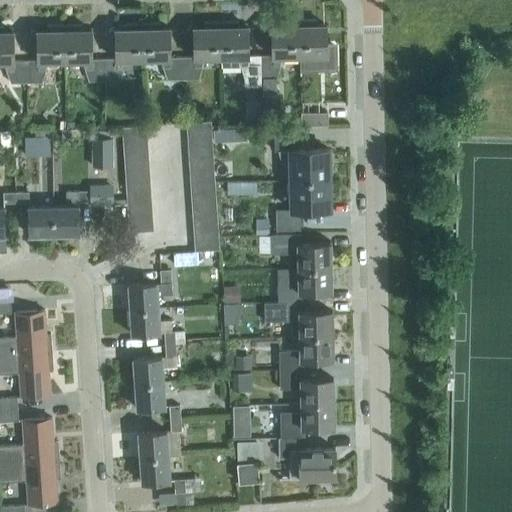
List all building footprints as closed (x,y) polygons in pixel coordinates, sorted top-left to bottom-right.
[(300,56),(299,20),(282,20),(282,25),(272,25),(273,59),(261,60),(261,77),(277,76),(283,56),(300,56)] [(316,20),(299,20),(300,56),(317,56),(319,63),(327,63),(326,55),(327,55),(326,24),(316,24),(316,20)] [(238,21),(221,22),(221,57),(238,57),(245,77),(261,77),(261,60),(249,60),(248,26),(238,26),(238,21)] [(221,57),(221,22),(204,22),(204,27),(194,27),(194,61),(182,61),(183,78),(198,78),(204,58),(221,57)] [(143,59),(142,23),(126,24),(126,28),(115,29),(116,63),(104,63),(105,80),(120,80),(126,59),(143,59)] [(159,23),(142,23),(143,59),(160,59),(167,79),(183,78),(182,61),(170,62),(170,27),(160,28),(159,23)] [(65,61),(64,25),(47,25),(47,30),(37,30),(38,64),(26,65),(26,82),(42,81),(48,61),(65,61)] [(81,25),(64,25),(65,61),(82,60),(89,80),(105,80),(104,63),(92,63),(91,29),(81,29),(81,25)] [(13,31),(3,31),(3,26),(0,26),(0,61),(4,62),(11,82),(26,82),(26,65),(14,65),(13,31)] [(277,76),(261,77),(262,108),(277,107),(277,76)] [(328,124),(328,112),(302,112),(302,124),(328,124)] [(186,122),(187,134),(211,132),(211,121),(186,122)] [(122,126),(123,138),(147,136),(146,125),(122,126)] [(71,138),(71,129),(62,129),(62,138),(71,138)] [(274,150),(278,150),(283,165),(291,165),(291,179),(329,178),(329,148),(298,149),(298,129),(274,129),(274,150)] [(212,144),(211,132),(187,134),(188,145),(212,144)] [(148,148),(147,136),(123,138),(124,150),(148,148)] [(38,155),(38,137),(25,137),(25,155),(38,155)] [(114,166),(114,137),(93,137),(93,166),(114,166)] [(213,156),(212,144),(188,145),(189,157),(213,156)] [(149,160),(148,148),(124,150),(124,161),(149,160)] [(214,167),(213,156),(189,157),(189,169),(214,167)] [(150,171),(149,160),(124,161),(125,173),(150,171)] [(215,179),(214,167),(189,169),(190,180),(215,179)] [(150,183),(150,171),(125,173),(126,185),(150,183)] [(330,209),(329,178),(291,179),(292,209),(276,209),(276,230),(300,229),(300,210),(330,209)] [(215,191),(215,179),(190,180),(191,192),(215,191)] [(230,192),(241,192),(241,180),(230,180),(230,192)] [(29,201),(28,182),(16,183),(16,191),(15,191),(15,202),(29,201)] [(90,190),(90,200),(90,205),(113,204),(113,183),(90,184),(90,190)] [(151,195),(150,183),(126,185),(127,196),(151,195)] [(79,233),(78,204),(78,200),(90,200),(90,190),(66,190),(66,205),(53,205),(54,234),(79,233)] [(15,202),(15,191),(3,191),(3,202),(15,202)] [(216,202),(215,191),(191,192),(192,204),(216,202)] [(152,206),(151,195),(127,196),(128,208),(152,206)] [(217,214),(216,202),(192,204),(193,215),(217,214)] [(54,234),(53,205),(28,205),(29,234),(54,234)] [(153,218),(152,206),(128,208),(128,219),(153,218)] [(217,217),(217,214),(193,215),(193,227),(218,225),(217,217)] [(228,216),(217,217),(218,225),(218,235),(229,234),(228,216)] [(153,229),(153,218),(128,219),(129,231),(153,229)] [(218,235),(218,225),(193,227),(194,239),(218,237),(218,235)] [(300,233),(276,234),(270,234),(270,253),(298,252),(299,267),(331,266),(331,242),(301,243),(300,233)] [(219,249),(218,237),(194,239),(195,250),(219,249)] [(331,266),(299,267),(276,268),(277,302),(278,302),(278,301),(302,301),(302,291),(332,290),(331,266)] [(171,281),(170,268),(160,269),(161,281),(161,282),(171,281)] [(161,282),(161,281),(128,284),(130,309),(159,307),(158,294),(172,293),(171,281),(161,282)] [(224,301),(241,302),(241,284),(224,284),(224,301)] [(10,300),(0,300),(0,312),(11,311),(10,300)] [(302,311),(302,301),(278,301),(278,302),(277,302),(264,302),(265,321),(300,320),(300,335),(333,334),(332,310),(302,311)] [(223,304),(225,324),(239,323),(237,303),(223,304)] [(171,319),(159,319),(159,307),(130,309),(132,334),(164,331),(165,344),(175,343),(175,330),(172,330),(171,319)] [(17,335),(0,335),(0,354),(52,351),(51,332),(46,333),(44,309),(15,311),(17,335)] [(185,342),(184,329),(175,330),(176,343),(185,342)] [(333,358),(333,334),(300,335),(301,349),(279,350),(279,369),(303,368),(303,359),(333,358)] [(176,355),(175,343),(165,344),(166,355),(133,358),(135,383),(164,381),(163,366),(174,366),(174,355),(176,355)] [(48,370),(53,370),(52,351),(0,354),(0,373),(19,372),(21,396),(50,394),(48,370)] [(238,368),(251,367),(250,357),(237,358),(238,368)] [(304,378),(303,368),(279,369),(280,388),(301,387),(302,402),(334,402),(334,378),(304,378)] [(254,388),(254,371),(236,372),(237,388),(254,388)] [(165,406),(164,381),(135,383),(137,408),(165,406)] [(17,396),(0,396),(0,408),(18,407),(17,396)] [(335,425),(334,402),(302,402),(302,410),(280,411),(281,436),(305,436),(305,426),(335,425)] [(180,416),(180,404),(169,405),(170,417),(180,416)] [(0,420),(19,419),(18,407),(0,408),(0,420)] [(24,442),(0,443),(0,462),(59,459),(58,440),(53,440),(52,416),(22,418),(24,442)] [(181,429),(180,416),(170,417),(171,430),(181,429)] [(235,435),(252,435),(251,419),(235,420),(235,435)] [(138,432),(140,457),(169,455),(167,430),(138,432)] [(300,477),(336,476),(335,447),(305,448),(305,436),(278,437),(279,457),(299,456),(300,477)] [(181,469),(170,470),(169,455),(140,457),(142,482),(174,479),(175,492),(177,492),(185,491),(185,478),(181,478),(181,469)] [(56,477),(61,477),(59,459),(0,462),(0,481),(26,479),(28,503),(57,501),(56,477)] [(239,481),(258,479),(257,461),(237,463),(239,481)] [(185,503),(185,491),(177,492),(178,504),(185,503)] [(24,511),(24,503),(1,505),(1,511),(24,511)]
